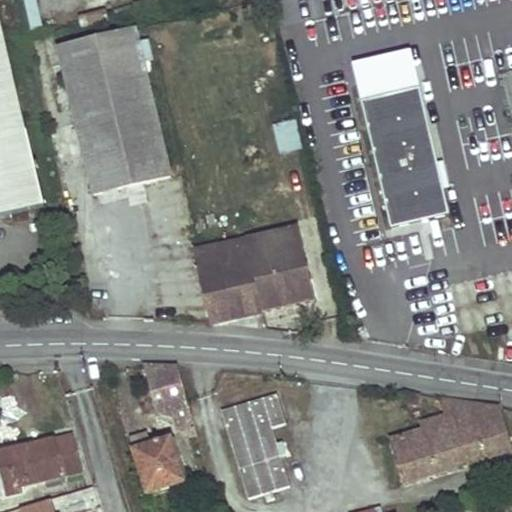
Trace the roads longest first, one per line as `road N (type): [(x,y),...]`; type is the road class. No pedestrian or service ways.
road 1 (residential): [(511,385),(242,344),(0,341)]
road 2 (unknown): [(376,273),(458,251),(472,226),(477,177),(444,35),(420,8),(364,12),(337,24),(325,41),(323,83)]
road 3 (unknown): [(323,83),(376,273)]
road 4 (unknown): [(75,336),(133,511)]
road 5 (unknown): [(336,358),(312,511)]
